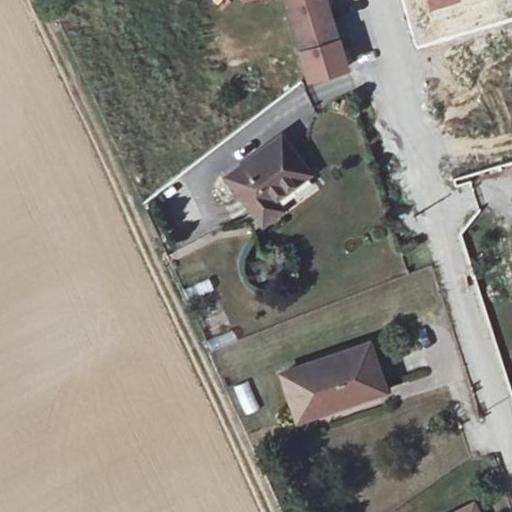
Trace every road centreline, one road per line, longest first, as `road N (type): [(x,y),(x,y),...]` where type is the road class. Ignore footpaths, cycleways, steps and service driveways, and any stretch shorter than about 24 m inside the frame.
road 1 (track): [(31,0),(266,511)]
road 2 (residential): [(382,0),(417,120),(436,226),(511,460)]
